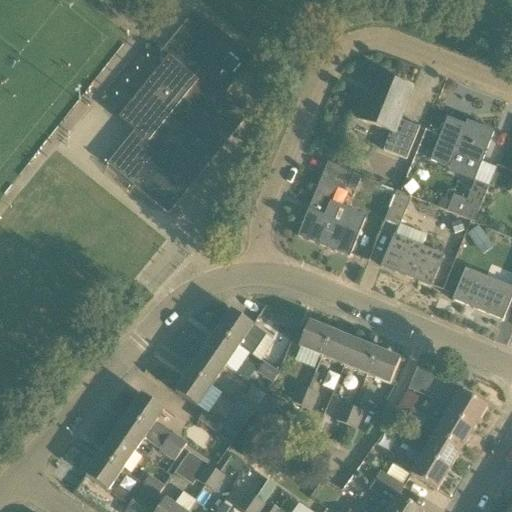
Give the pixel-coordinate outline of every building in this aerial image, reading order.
[(226,95),(234,85),(230,82),(241,69),(245,72),(254,62),(195,14),(187,25),(191,28),(180,41),(176,38),(160,58),(172,67),(125,124),(136,133),(108,167),(162,211),(167,214),(248,114),(244,110),(226,95)] [(359,121),(391,134),(384,152),(406,161),(420,130),(400,122),(413,90),(383,78),(372,107),(365,104),(359,121)] [(450,170),(453,162),(455,157),(481,167),(495,134),(468,123),(466,127),(448,120),(431,163),(450,170)] [(350,260),(361,233),(367,219),(350,212),(348,216),(336,211),(332,221),(326,219),(338,191),(346,194),(354,175),(329,164),(298,238),(350,260)] [(489,188),(475,183),(467,202),(454,197),(452,203),(441,199),(437,209),(474,224),(489,188)] [(396,193),(385,222),(400,228),(401,228),(401,227),(412,199),(396,193)] [(448,228),(452,239),(465,234),(461,223),(448,228)] [(395,237),(382,269),(431,289),(444,257),(421,248),(426,237),(401,227),(401,228),(400,228),(396,237),(395,237)] [(479,232),(470,239),(484,257),(493,250),(479,232)] [(503,323),(511,300),(511,289),(466,271),(453,302),(503,323)] [(267,337),(257,330),(254,328),(232,312),(218,333),(240,348),(253,357),(267,337)] [(302,322),(284,315),(280,325),(298,332),(302,322)] [(309,324),(299,350),(322,359),(332,334),(309,324)] [(226,368),(240,348),(218,333),(204,353),(226,368)] [(332,334),(322,359),(345,368),(355,343),(332,334)] [(355,343),(345,368),(368,377),(378,352),(355,343)] [(378,352),(368,377),(391,387),(401,362),(378,352)] [(212,389),(226,368),(204,353),(190,374),(212,389)] [(264,364),(257,374),(273,385),(280,375),(264,364)] [(409,391),(431,400),(440,378),(418,369),(409,391)] [(176,394),(198,409),(212,389),(190,374),(176,394)] [(316,374),(309,392),(312,393),(320,376),(316,374)] [(302,408),(309,392),(298,387),(291,404),(302,408)] [(252,389),(245,398),(258,407),(264,398),(252,389)] [(319,396),(309,392),(302,408),(312,413),(319,396)] [(436,436),(462,451),(475,431),(448,415),(441,428),(413,410),(419,400),(409,394),(398,413),(408,418),(408,419),(423,428),(436,436)] [(448,415),(475,431),(487,409),(461,394),(448,415)] [(242,396),(236,405),(252,416),(258,407),(245,398),(242,396)] [(142,398),(128,418),(150,433),(156,425),(156,424),(165,412),(143,397),(142,398)] [(252,416),(236,405),(230,415),(246,425),(252,416)] [(347,427),(354,410),(343,406),(337,423),(347,427)] [(365,413),(354,410),(347,427),(358,431),(365,413)] [(206,413),(199,422),(216,434),(222,425),(206,413)] [(136,453),(145,441),(160,451),(159,453),(175,464),(181,455),(165,444),(128,418),(114,438),(136,453)] [(423,428),(408,419),(403,427),(417,436),(423,428)] [(171,435),(165,444),(181,455),(189,445),(173,434),(172,434),(171,435)] [(462,451),(436,435),(431,445),(424,456),(450,472),(462,451)] [(100,458),(122,473),(136,453),(114,438),(100,458)] [(368,463),(382,472),(388,461),(375,453),(368,463)] [(196,482),(205,488),(216,473),(206,466),(189,454),(175,475),(193,487),(196,482)] [(450,472),(424,456),(417,467),(403,459),(398,469),(412,477),(411,478),(437,493),(450,472)] [(122,473),(100,458),(87,478),(109,493),(122,473)] [(216,473),(205,488),(215,494),(225,479),(216,473)] [(375,511),(376,511),(419,511),(398,498),(404,489),(381,473),(370,492),(383,500),(375,511)] [(145,489),(158,498),(165,488),(150,478),(143,488),(145,489)] [(261,511),(265,506),(264,506),(277,488),(269,482),(256,500),(248,511),(261,511)] [(150,509),(158,498),(145,489),(137,500),(150,509)] [(188,511),(195,503),(183,494),(174,507),(166,502),(159,511),(188,511)] [(237,509),(241,511),(248,511),(256,500),(247,494),(237,509)] [(137,500),(136,499),(130,508),(135,511),(149,511),(151,509),(150,509),(137,500)]
